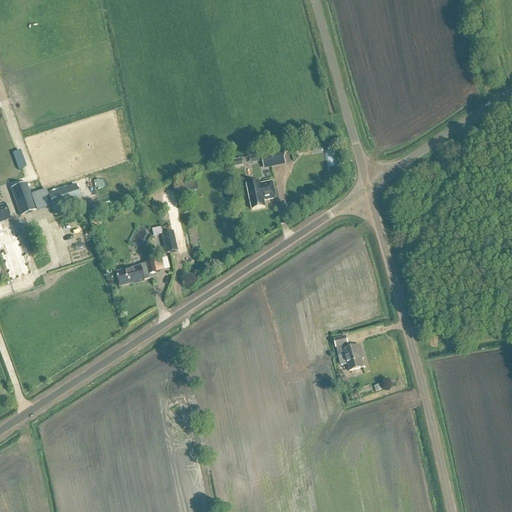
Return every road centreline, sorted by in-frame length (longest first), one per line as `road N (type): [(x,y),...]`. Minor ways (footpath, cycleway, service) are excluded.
road 1 (unclassified): [(0,431),(367,191)]
road 2 (unclassified): [(443,511),(367,191)]
road 3 (unclassified): [(367,191),(316,0)]
road 4 (unclassified): [(367,191),(511,91)]
